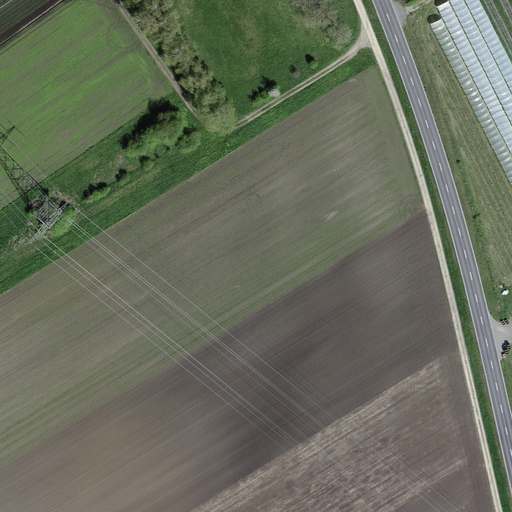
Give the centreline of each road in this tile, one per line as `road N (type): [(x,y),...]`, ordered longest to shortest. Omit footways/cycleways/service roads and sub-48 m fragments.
road 1 (secondary): [(511,477),(460,244),(377,0)]
road 2 (track): [(495,511),(438,253),(372,43)]
road 3 (track): [(114,0),(211,137),(372,43)]
